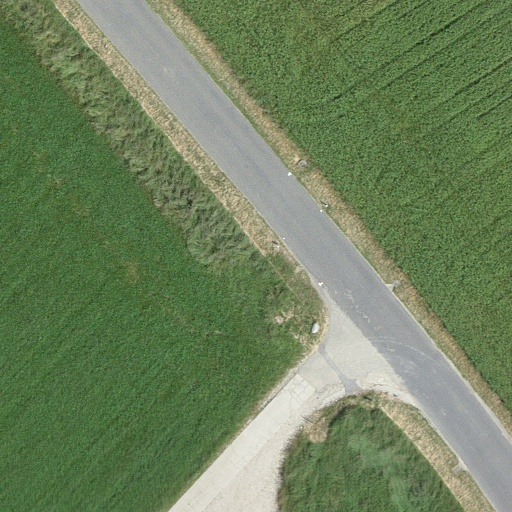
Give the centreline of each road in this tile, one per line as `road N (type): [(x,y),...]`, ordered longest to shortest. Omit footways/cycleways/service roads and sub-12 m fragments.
road 1 (tertiary): [(107,0),(390,328),(511,488)]
road 2 (track): [(390,328),(216,511)]
